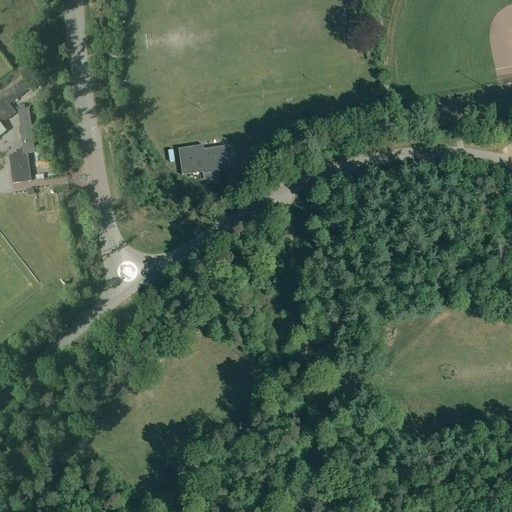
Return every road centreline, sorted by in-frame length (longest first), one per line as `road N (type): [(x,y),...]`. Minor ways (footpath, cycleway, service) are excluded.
road 1 (unclassified): [(511,163),(427,152),(340,168),(284,190),(125,288)]
road 2 (track): [(284,190),(329,511)]
road 3 (unclassified): [(125,288),(105,227),(75,0)]
road 4 (track): [(251,511),(511,474)]
road 5 (unclassified): [(0,397),(125,288)]
